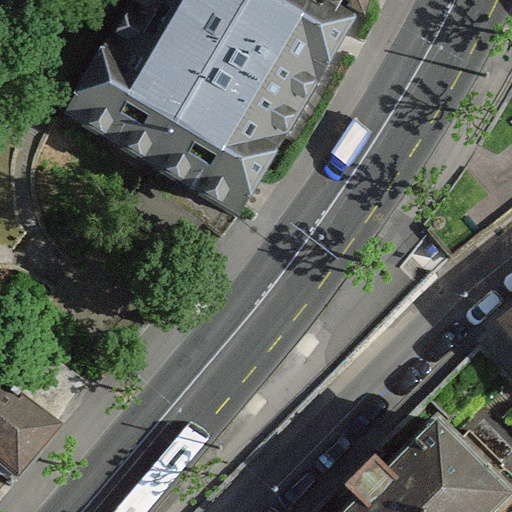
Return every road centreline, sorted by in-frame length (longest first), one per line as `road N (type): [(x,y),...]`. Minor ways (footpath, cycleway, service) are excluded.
road 1 (secondary): [(454,0),(291,265),(79,511)]
road 2 (residential): [(511,258),(250,511)]
